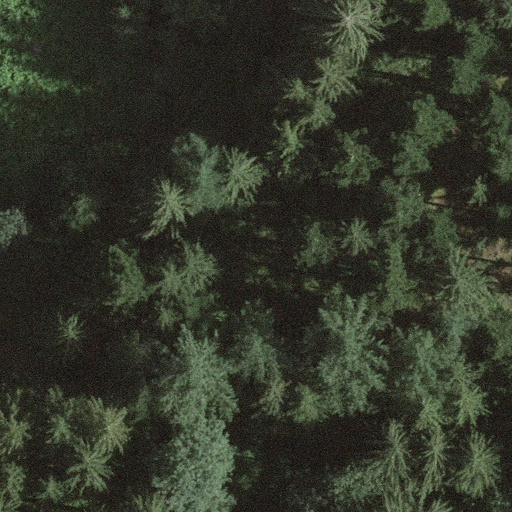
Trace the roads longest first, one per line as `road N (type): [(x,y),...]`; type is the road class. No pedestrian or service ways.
road 1 (track): [(10,378),(268,422),(511,415)]
road 2 (track): [(244,0),(170,145),(0,392)]
